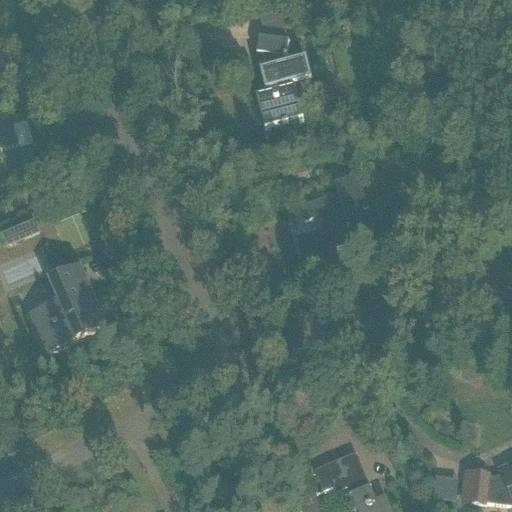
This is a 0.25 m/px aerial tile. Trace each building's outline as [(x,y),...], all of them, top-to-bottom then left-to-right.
[(267,93),(272,92),(273,96),(256,100),(265,133),(283,129),(283,130),(289,128),(289,127),(304,123),(295,90),(291,91),(290,87),(309,82),(304,63),(285,69),(283,61),(288,61),(290,45),(259,41),(257,57),(263,58),(267,73),(262,74),(267,93)] [(413,191),(407,171),(372,181),(378,202),(413,191)] [(305,224),(314,221),(318,234),(298,241),(308,274),(338,265),(334,252),(355,245),(354,241),(374,235),(368,217),(369,217),(368,213),(367,213),(358,183),(337,189),(340,199),(301,211),(305,224)] [(18,230),(1,237),(7,250),(23,243),(18,230)] [(79,273),(52,285),(60,305),(30,318),(47,357),(104,333),(79,273)] [(296,505),(298,511),(390,511),(386,501),(376,505),(356,457),(314,474),(323,495),(334,490),(336,495),(347,491),(356,511),(321,511),(315,497),(296,505)] [(489,479),(467,477),(463,505),(486,507),(511,510),(511,468),(500,474),(505,484),(495,486),(488,486),(489,479)] [(453,502),(454,480),(433,479),(432,501),(453,502)]
